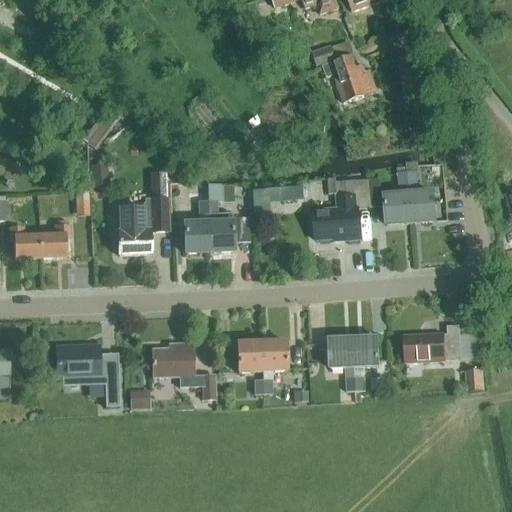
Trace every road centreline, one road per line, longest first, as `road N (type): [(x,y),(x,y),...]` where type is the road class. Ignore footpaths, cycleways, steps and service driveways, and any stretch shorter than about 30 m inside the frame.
road 1 (residential): [(0,307),(235,299),(471,276)]
road 2 (residential): [(437,0),(482,250),(471,276)]
